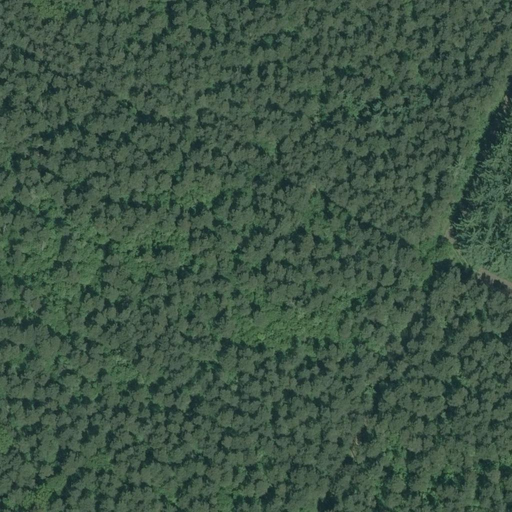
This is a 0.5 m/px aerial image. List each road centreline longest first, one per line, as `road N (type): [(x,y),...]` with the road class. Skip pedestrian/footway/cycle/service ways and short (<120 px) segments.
road 1 (track): [(0,29),(511,291)]
road 2 (track): [(320,511),(436,252)]
